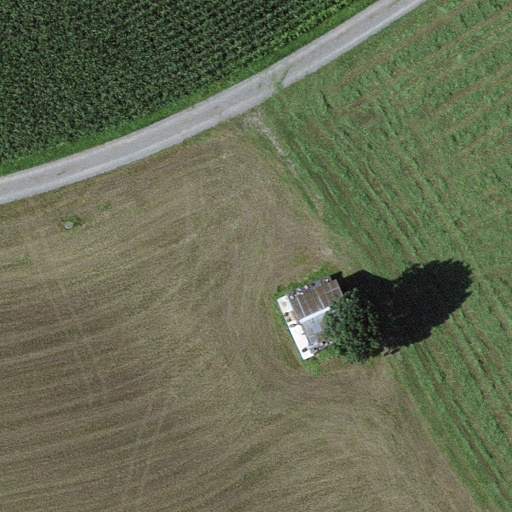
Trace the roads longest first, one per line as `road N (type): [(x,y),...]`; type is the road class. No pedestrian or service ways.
road 1 (track): [(492,511),(419,425),(369,275),(254,95)]
road 2 (track): [(0,193),(110,162),(254,95),(400,0)]
